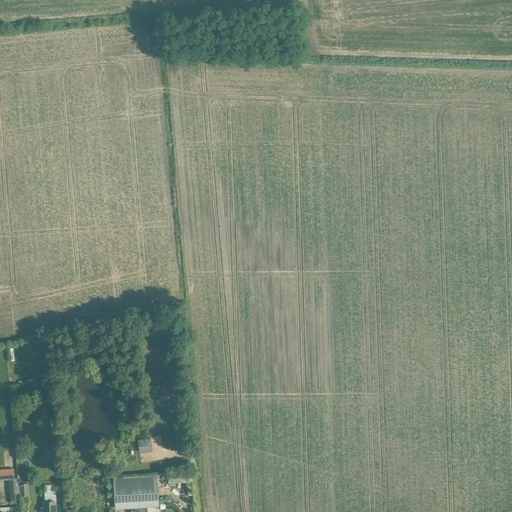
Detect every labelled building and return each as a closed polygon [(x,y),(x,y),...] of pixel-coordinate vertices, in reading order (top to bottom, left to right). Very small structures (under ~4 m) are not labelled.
[(138,438),(139,451),(152,451),(151,438),(138,438)] [(11,503),(16,503),(20,503),(19,480),(18,478),(15,478),(14,468),(0,469),(0,480),(9,480),(11,503)] [(169,474),(169,482),(192,482),(192,474),(169,474)] [(116,509),(159,506),(157,479),(114,482),(116,509)] [(45,502),(44,502),(44,511),(56,511),(56,501),(55,491),(55,492),(54,484),(46,485),(46,492),(45,492),(45,502)]
